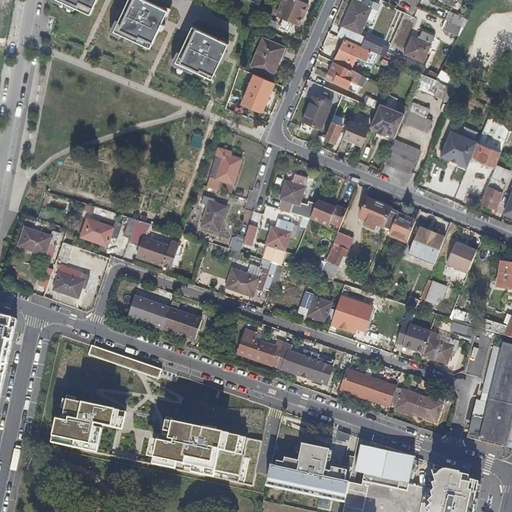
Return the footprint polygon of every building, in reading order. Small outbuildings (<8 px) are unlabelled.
[(95,0),(55,0),(89,15),(95,0)] [(149,49),(158,30),(162,31),(164,26),(161,25),(167,12),(142,0),(128,0),(113,32),(149,49)] [(298,26),(307,4),(297,0),(282,0),(276,16),(282,19),(278,29),(287,32),(291,23),(298,26)] [(360,33),(371,9),(375,11),(378,5),(366,0),(365,0),(363,5),(352,1),(341,26),(341,28),(338,37),(344,39),(360,47),(364,36),(360,33)] [(459,36),(463,28),(467,19),(448,11),(445,20),(441,28),(459,36)] [(228,45),(191,28),(174,66),(211,83),(228,45)] [(423,61),(434,35),(422,30),(419,39),(411,36),(404,53),(423,61)] [(276,62),(283,46),(263,38),(251,67),(274,76),(279,63),(276,62)] [(373,52),(360,47),(344,39),(334,62),(350,70),(356,57),(368,63),(373,52)] [(282,65),(289,49),(283,46),(276,62),(279,63),(282,65)] [(358,84),(362,75),(350,70),(334,62),(329,75),(335,78),(334,82),(349,90),(352,82),(358,84)] [(456,88),(436,79),(421,73),(415,87),(450,101),(456,88)] [(260,112),(272,83),(254,75),(252,82),(242,104),(260,112)] [(320,129),(331,105),(311,95),(300,120),(320,129)] [(363,103),(371,106),(373,98),(365,95),(363,103)] [(430,109),(409,101),(406,109),(426,117),(430,109)] [(395,137),(401,121),(404,114),(379,104),(370,126),(395,137)] [(427,132),(432,120),(426,117),(406,109),(404,114),(401,121),(427,132)] [(506,140),(510,131),(491,111),(475,149),(480,151),(484,142),(501,149),(502,150),(506,140)] [(362,144),(368,129),(349,121),(342,138),(361,146),(362,144)] [(334,143),(341,126),(330,122),(324,138),(334,143)] [(467,168),(477,142),(451,131),(441,156),(450,160),(467,168)] [(192,134),(189,145),(199,147),(202,136),(192,134)] [(410,174),(420,150),(394,139),(393,140),(388,154),(384,163),(410,174)] [(495,166),(501,149),(484,142),(480,151),(477,159),(495,166)] [(231,193),(242,159),(228,154),(228,151),(218,148),(216,154),(223,156),(213,187),(231,193)] [(467,168),(450,160),(449,163),(466,170),(467,168)] [(307,206),(299,204),(307,179),(294,175),(292,184),(284,181),(279,199),(281,200),(278,210),(310,220),(316,205),(308,202),(307,206)] [(495,209),(506,184),(491,178),(481,203),(495,209)] [(472,199),(477,192),(463,182),(455,195),(466,202),(469,197),(472,199)] [(219,233),(227,208),(213,203),(214,200),(204,197),(202,203),(208,205),(201,227),(219,233)] [(390,231),(397,214),(398,213),(391,210),(390,209),(366,199),(358,218),(366,221),(364,227),(374,230),(376,225),(390,231)] [(339,228),(346,211),(328,204),(327,207),(317,203),(316,205),(310,220),(329,228),(330,225),(339,228)] [(406,243),(415,222),(397,214),(390,231),(389,236),(406,243)] [(130,239),(136,220),(129,217),(123,236),(130,239)] [(108,246),(111,236),(117,238),(122,224),(115,222),(114,227),(87,218),(80,237),(108,246)] [(143,248),(151,226),(138,221),(130,243),(143,248)] [(285,251),(293,225),(282,221),(278,230),(271,228),(265,245),(285,251)] [(55,246),(60,233),(53,230),(52,233),(26,224),(19,244),(45,253),(48,244),(55,246)] [(433,265),(444,238),(419,227),(408,254),(433,265)] [(333,282),(343,256),(346,257),(353,238),(338,232),(319,278),(333,282)] [(114,248),(117,238),(111,236),(108,246),(114,248)] [(240,253),(245,239),(237,236),(233,238),(230,249),(240,253)] [(172,247),(148,239),(141,260),(172,270),(181,245),(173,243),(172,247)] [(67,260),(72,246),(63,244),(58,257),(67,260)] [(467,275),(476,252),(455,244),(446,266),(467,275)] [(511,290),(511,265),(501,263),(496,287),(511,290)] [(268,291),(277,264),(274,264),(272,270),(267,270),(266,275),(260,273),(258,277),(232,269),(225,288),(252,297),(256,287),(268,291)] [(275,293),(283,267),(277,264),(268,291),(275,293)] [(47,288),(52,273),(44,271),(39,285),(47,288)] [(86,286),(89,275),(82,273),(80,278),(59,271),(53,289),(78,298),(83,285),(86,286)] [(440,297),(442,292),(439,290),(441,286),(428,281),(421,299),(430,303),(430,306),(433,307),(437,296),(440,297)] [(364,328),(369,316),(343,307),(347,293),(342,291),(331,324),(355,333),(357,326),(364,328)] [(325,322),(331,303),(304,294),(300,306),(309,309),(307,316),(325,322)] [(415,309),(419,300),(410,297),(406,306),(408,306),(415,309)] [(163,327),(170,309),(139,298),(135,311),(141,313),(139,319),(163,327)] [(196,332),(201,319),(176,311),(179,303),(172,301),(170,309),(163,327),(186,336),(188,329),(196,332)] [(510,338),(511,331),(511,310),(508,309),(502,327),(466,315),(464,324),(474,327),(483,331),(510,338)] [(139,319),(141,313),(135,311),(133,317),(139,319)] [(0,397),(17,320),(0,313),(0,397)] [(471,341),(474,327),(464,324),(459,323),(454,321),(451,329),(454,336),(471,341)] [(449,346),(428,338),(430,332),(402,323),(396,342),(400,343),(400,345),(423,353),(422,355),(447,363),(451,351),(456,352),(459,342),(451,340),(449,346)] [(194,339),(196,332),(188,329),(186,336),(194,339)] [(276,367),(282,348),(277,346),(256,338),(257,333),(250,331),(247,341),(250,342),(245,356),(276,367)] [(449,346),(451,340),(430,332),(428,338),(449,346)] [(326,385),(333,366),(316,360),(318,354),(311,352),(310,358),(301,355),(290,351),(292,345),(284,343),(282,348),(276,367),(326,385)] [(503,446),(511,409),(511,345),(503,343),(502,348),(500,358),(498,364),(496,375),(495,379),(493,387),(492,391),(489,403),(487,412),(473,408),(466,436),(503,446)] [(162,370),(91,345),(87,355),(158,380),(162,370)] [(500,358),(502,348),(493,346),(490,356),(500,358)] [(310,358),(311,352),(303,349),(301,355),(310,358)] [(496,375),(498,364),(489,361),(486,373),(496,375)] [(396,387),(347,370),(344,383),(368,391),(366,398),(383,404),(384,403),(390,406),(396,387)] [(493,387),(495,379),(485,376),(483,385),(493,387)] [(366,398),(368,391),(344,383),(342,389),(366,398)] [(423,410),(427,397),(396,387),(390,406),(395,407),(396,409),(413,415),(415,407),(423,410)] [(435,422),(440,406),(432,404),(433,400),(427,397),(423,410),(415,407),(413,415),(435,422)] [(124,412),(60,399),(50,444),(97,454),(103,427),(120,431),(124,412)] [(487,412),(489,403),(475,399),(473,408),(487,412)] [(508,453),(511,434),(511,409),(503,446),(502,451),(508,453)] [(263,440),(159,417),(149,463),(252,486),(263,440)] [(502,451),(503,446),(466,436),(465,442),(502,451)] [(429,511),(434,491),(408,485),(415,456),(358,445),(350,481),(322,474),(327,452),(299,446),(294,468),(273,464),(265,489),(345,505),(343,511),(429,511)] [(471,511),(478,481),(438,473),(434,491),(429,511),(471,511)]
